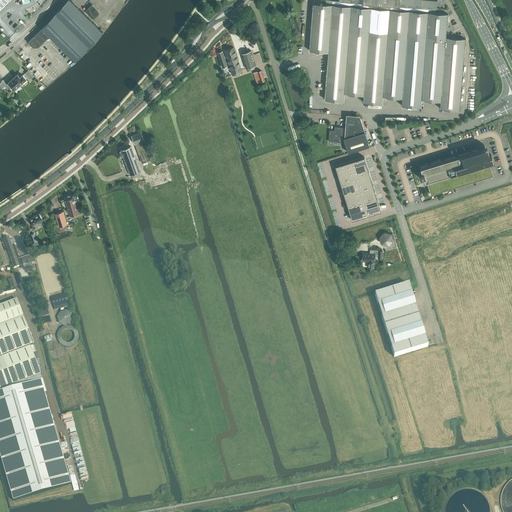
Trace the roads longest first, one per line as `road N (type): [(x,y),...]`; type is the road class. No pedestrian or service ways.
road 1 (secondary): [(0,213),(61,170),(241,0)]
road 2 (unclassified): [(439,341),(384,160),(462,127)]
road 3 (unknown): [(397,204),(344,223),(326,163),(380,146)]
road 4 (track): [(337,271),(288,113)]
